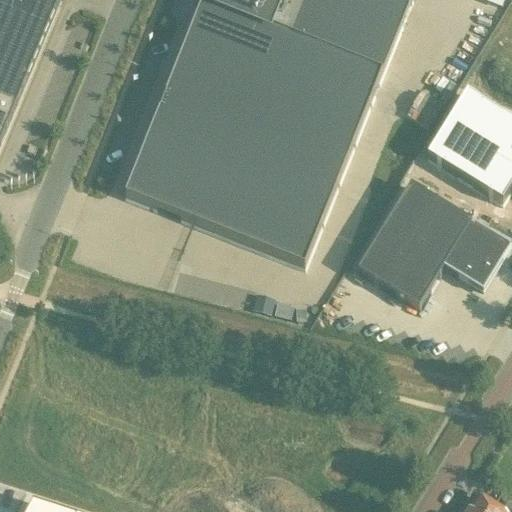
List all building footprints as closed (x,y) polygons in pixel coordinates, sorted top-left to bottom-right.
[(0,0),(0,148),(60,1),(56,0),(0,0)] [(202,13),(126,202),(304,273),(412,5),(400,0),(192,0),(189,8),(202,13)] [(480,0),(504,9),(507,0),(480,0)] [(511,125),(467,98),(427,163),(502,209),(511,192),(511,125)] [(411,191),(358,277),(419,315),(444,274),(468,289),(469,287),(483,295),(510,251),(411,191)] [(495,511),(478,501),(471,511),(495,511)]
